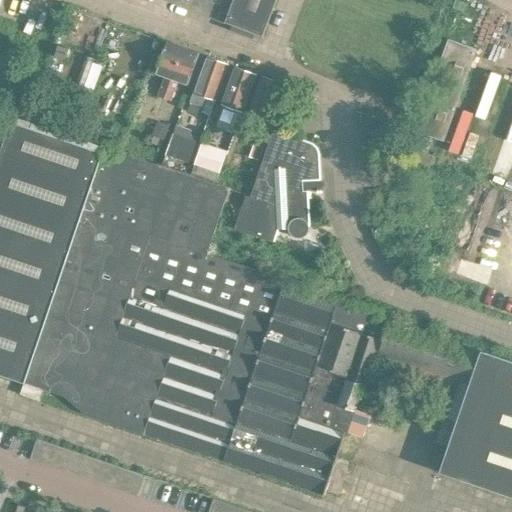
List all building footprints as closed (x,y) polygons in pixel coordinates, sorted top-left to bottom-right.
[(168,0),(261,36),(275,0),(168,0)] [(409,145),(421,149),(427,134),(443,139),(476,48),(448,38),(409,145)] [(158,96),(164,98),(182,47),(166,42),(155,72),(165,75),(158,96)] [(182,47),(164,98),(170,100),(178,80),(187,83),(198,53),(182,47)] [(190,101),(201,105),(204,96),(215,100),(228,64),(207,56),(194,92),(193,92),(190,101)] [(235,66),(221,104),(214,125),(234,132),(256,74),(235,66)] [(262,76),(249,114),(245,123),(254,127),(258,117),(269,121),(283,84),(262,76)] [(450,390),(453,378),(468,383),(455,423),(441,418),(434,441),(447,446),(438,471),(511,496),(511,361),(479,350),(478,352),(377,318),(378,313),(326,295),(327,294),(206,253),(228,188),(105,147),(105,146),(13,115),(0,152),(0,373),(63,395),(87,415),(324,495),(345,432),(347,432),(370,363),(450,390)] [(152,134),(162,139),(168,126),(157,121),(152,134)] [(248,155),(257,159),(263,140),(268,127),(261,124),(255,140),(254,140),(248,155)] [(302,179),(320,178),(319,154),(318,150),(316,146),(313,143),(309,141),(273,129),(250,196),(245,195),(234,228),(273,241),(278,228),(287,228),(288,232),(291,235),(294,237),(299,238),(303,237),(306,234),(308,231),(309,226),(307,187),(302,188),(302,179)] [(195,141),(172,133),(166,153),(188,161),(195,141)] [(226,152),(201,143),(194,163),(219,171),(226,152)] [(20,394),(39,400),(43,389),(23,382),(20,394)] [(40,463),(47,442),(37,438),(30,459),(40,463)] [(339,461),(351,463),(355,442),(344,439),(339,461)] [(58,445),(50,443),(47,442),(40,463),(51,466),(58,445)] [(68,449),(58,445),(51,466),(61,470),(68,449)] [(72,473),(79,453),(68,449),(61,470),(72,473)] [(82,477),(89,456),(79,453),(72,473),(82,477)] [(93,481),(100,460),(89,456),(82,477),(93,481)] [(111,463),(102,461),(100,460),(93,481),(104,484),(111,463)] [(104,484),(114,488),(121,467),(111,463),(104,484)] [(114,488),(124,491),(125,492),(132,471),(121,467),(114,488)] [(125,492),(136,495),(143,474),(132,471),(125,492)] [(208,511),(220,511),(223,502),(213,498),(208,511)] [(231,511),(234,506),(223,502),(220,511),(231,511)]
